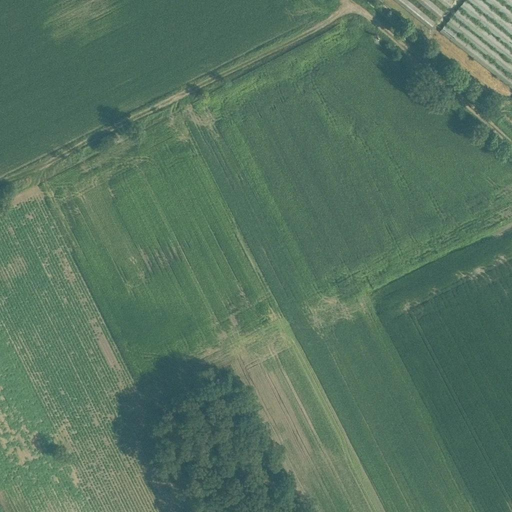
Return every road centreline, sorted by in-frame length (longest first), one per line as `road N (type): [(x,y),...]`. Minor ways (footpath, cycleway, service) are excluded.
road 1 (track): [(0,183),(355,7)]
road 2 (track): [(511,143),(346,0)]
